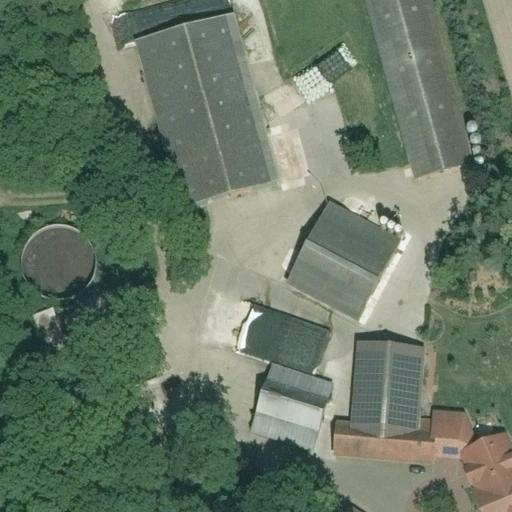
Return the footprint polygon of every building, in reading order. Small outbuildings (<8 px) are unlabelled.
[(430,0),(363,0),(414,183),(476,166),(430,0)] [(143,45),(184,215),(284,191),(242,21),(143,45)] [(326,211),(290,292),(366,325),(402,244),(326,211)] [(28,252),(23,273),(33,295),(48,306),(74,306),(91,295),(100,280),(100,260),(87,239),(64,230),(40,238),(28,252)] [(336,348),(311,339),(305,356),(330,365),(336,348)] [(356,457),(461,465),(482,511),(511,511),(511,444),(511,442),(475,457),(478,432),(428,428),(432,348),(361,344),(356,457)] [(280,373),(257,434),(314,455),(337,394),(280,373)]
